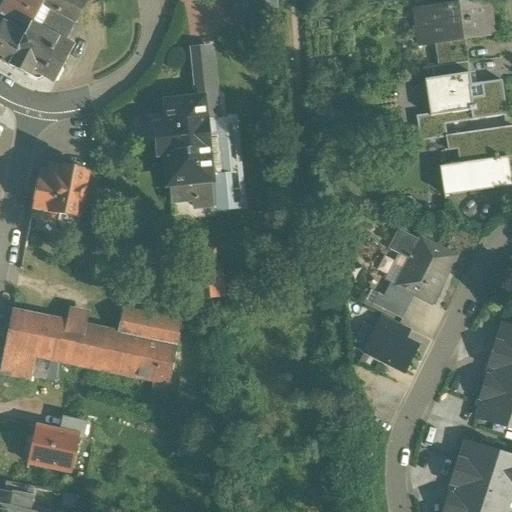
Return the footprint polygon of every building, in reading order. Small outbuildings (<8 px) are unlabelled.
[(7,0),(0,14),(0,15),(5,18),(29,31),(44,0),(7,0)] [(44,0),(32,25),(66,43),(87,4),(79,0),(44,0)] [(272,0),(234,0),(236,22),(274,18),(272,0)] [(469,3),(415,11),(420,46),(436,43),(438,56),(465,52),(463,40),(494,35),(489,1),(489,0),(469,3)] [(29,31),(5,18),(0,27),(0,62),(9,67),(10,67),(29,31)] [(66,43),(32,25),(29,31),(10,67),(29,78),(30,77),(36,80),(38,80),(40,80),(41,79),(42,78),(55,84),(74,47),(66,43)] [(196,101),(166,104),(167,116),(147,119),(148,130),(157,129),(160,155),(164,155),(170,202),(192,199),(193,207),(213,205),(206,136),(217,135),(216,124),(220,123),(218,99),(213,99),(208,49),(191,50),(196,101)] [(465,52),(438,56),(440,67),(467,63),(465,52)] [(440,67),(431,68),(433,80),(468,76),(467,63),(440,67)] [(433,80),(432,80),(424,81),(430,115),(430,118),(437,116),(471,111),(472,121),(506,116),(501,82),(470,87),(468,76),(433,80)] [(437,116),(430,118),(430,115),(416,117),(420,142),(446,139),(446,137),(447,137),(445,125),(472,121),(471,111),(437,116)] [(380,126),(357,130),(360,150),(383,147),(380,126)] [(493,144),(458,149),(458,150),(460,166),(445,168),(449,195),(511,186),(507,161),(511,160),(511,127),(491,131),(493,144)] [(447,137),(446,137),(446,139),(448,151),(458,150),(458,149),(493,144),(491,131),(447,137)] [(89,173),(41,163),(32,210),(59,215),(58,219),(58,223),(60,227),(63,229),(67,230),(71,230),(75,229),(77,226),(79,222),(83,204),(85,201),(86,197),(87,193),(86,189),(89,173)] [(420,242),(400,232),(390,251),(410,261),(420,242)] [(397,287),(396,288),(414,297),(430,305),(455,258),(421,240),(420,242),(410,261),(397,287)] [(213,253),(193,255),(197,299),(222,296),(219,270),(215,270),(213,253)] [(414,297),(396,288),(397,287),(391,283),(383,298),(407,311),(414,297)] [(383,298),(378,295),(373,306),(402,321),(407,311),(383,298)] [(223,307),(198,309),(199,320),(224,316),(223,307)] [(146,340),(12,311),(0,371),(0,374),(30,382),(32,373),(42,375),(44,360),(138,379),(146,340)] [(409,331),(383,317),(377,328),(404,341),(409,331)] [(511,329),(503,326),(498,344),(496,343),(488,368),(490,369),(478,406),(480,407),(476,418),(511,429),(511,329)] [(377,328),(364,353),(403,373),(416,348),(404,341),(377,328)] [(177,346),(146,340),(138,379),(169,385),(177,346)] [(85,424),(63,419),(60,433),(79,438),(82,439),(85,424)] [(60,433),(36,427),(28,465),(70,474),(79,438),(60,433)] [(511,511),(511,459),(466,444),(460,461),(458,461),(450,486),(452,486),(443,511),(511,511)] [(6,511),(10,496),(0,494),(0,511),(6,511)]
